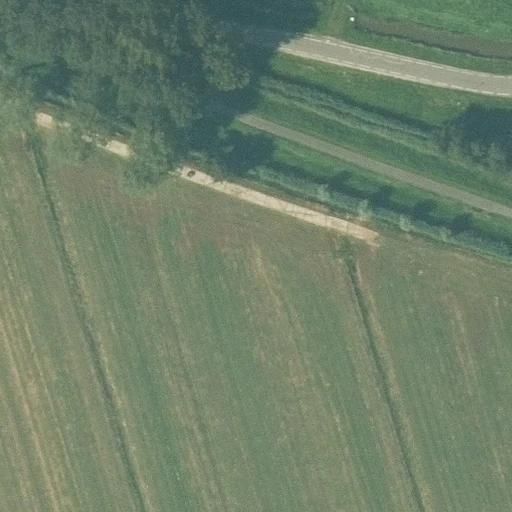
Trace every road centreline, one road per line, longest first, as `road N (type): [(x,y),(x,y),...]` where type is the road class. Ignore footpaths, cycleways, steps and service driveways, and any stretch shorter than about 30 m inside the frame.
road 1 (unclassified): [(58,5),(511,87)]
road 2 (track): [(374,237),(0,100)]
